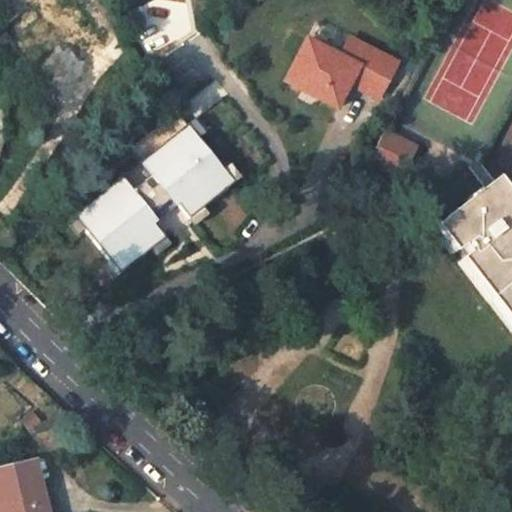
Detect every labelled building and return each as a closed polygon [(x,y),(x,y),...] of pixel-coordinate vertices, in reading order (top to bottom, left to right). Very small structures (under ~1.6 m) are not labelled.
[(25,0),(41,16),(44,12),(32,0),(25,0)] [(32,0),(44,12),(41,16),(85,61),(110,36),(74,0),(32,0)] [(347,90),(377,104),(395,68),(348,43),(338,62),(304,44),(283,87),(300,96),(302,91),(319,100),(317,105),(334,114),(347,90)] [(116,165),(117,168),(97,182),(129,226),(150,210),(144,202),(194,165),(201,173),(233,148),(200,103),(116,165)] [(366,167),(399,187),(415,154),(383,135),(366,167)] [(144,202),(150,210),(201,173),(194,165),(144,202)] [(129,226),(97,182),(91,187),(124,230),(129,226)] [(511,193),(503,182),(440,230),(511,327),(511,193)] [(48,511),(39,469),(0,475),(0,511),(48,511)]
